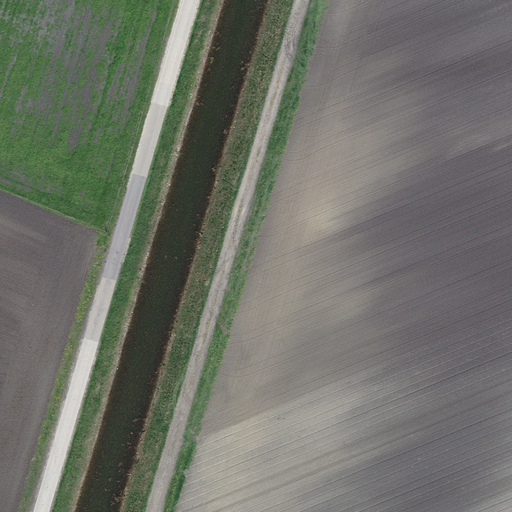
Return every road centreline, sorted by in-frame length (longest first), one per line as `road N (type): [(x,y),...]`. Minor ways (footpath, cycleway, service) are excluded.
road 1 (track): [(39,511),(190,0)]
road 2 (track): [(153,511),(301,0)]
